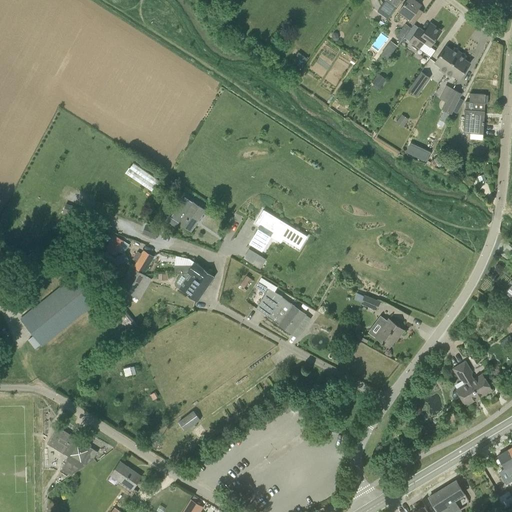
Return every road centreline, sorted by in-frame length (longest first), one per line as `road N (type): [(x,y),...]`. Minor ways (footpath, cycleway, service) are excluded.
road 1 (residential): [(387,401),(461,302),(491,239),(508,89)]
road 2 (unclassified): [(239,511),(49,396),(0,387)]
road 3 (residential): [(387,401),(212,304),(221,261)]
road 4 (tertiary): [(366,511),(511,423)]
